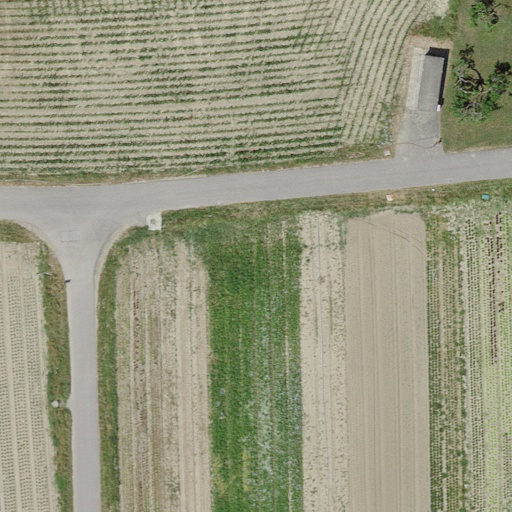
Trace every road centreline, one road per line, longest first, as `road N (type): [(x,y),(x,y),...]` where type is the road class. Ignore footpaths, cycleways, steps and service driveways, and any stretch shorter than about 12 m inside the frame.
road 1 (track): [(73,202),(511,165)]
road 2 (track): [(84,511),(73,202)]
